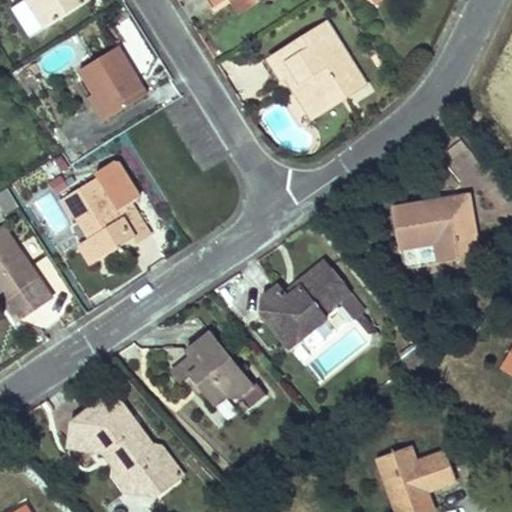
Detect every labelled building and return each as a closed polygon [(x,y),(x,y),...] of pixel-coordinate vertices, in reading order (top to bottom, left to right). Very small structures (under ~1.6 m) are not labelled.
[(31,36),(76,10),(70,0),(18,0),(19,2),(13,5),(31,36)] [(228,0),(200,0),(208,12),(228,0)] [(362,0),(369,10),(386,0),(362,0)] [(337,104),(354,94),(316,30),(257,66),(270,88),(284,80),(302,111),(331,94),(337,104)] [(87,127),(132,100),(106,56),(66,79),(81,104),(76,107),(87,127)] [(295,129),(337,104),(331,94),(302,111),(284,80),(270,88),(280,105),(295,129)] [(89,184),(47,208),(59,229),(66,225),(78,246),(89,265),(111,252),(124,244),(128,251),(142,243),(123,210),(131,205),(112,171),(104,170),(87,180),(89,184)] [(477,223),(488,221),(481,192),(470,194),(477,223)] [(477,223),(470,194),(398,211),(408,255),(429,250),(435,273),(497,259),(488,221),(477,223)] [(42,305),(0,239),(0,321),(4,329),(23,317),(42,305)] [(81,269),(89,265),(78,246),(70,251),(81,269)] [(354,297),(330,267),(290,300),(287,296),(283,292),(267,306),(266,321),(279,337),(287,330),(302,347),(329,325),(326,320),(354,297)] [(293,355),(302,347),(287,330),(279,337),(293,355)] [(270,399),(214,335),(203,345),(192,355),(194,357),(205,370),(195,379),(219,407),(229,399),(245,402),(255,413),(270,399)] [(511,343),(496,371),(511,380),(511,343)] [(418,378),(435,366),(425,354),(409,365),(418,378)] [(176,372),(181,378),(187,385),(195,379),(205,370),(194,357),(176,372)] [(141,426),(116,395),(96,411),(76,427),(87,440),(99,456),(111,458),(123,472),(122,483),(131,496),(162,499),(179,485),(166,468),(165,449),(159,447),(146,445),(135,431),(141,426)] [(159,447),(141,426),(135,431),(146,445),(159,447)] [(76,427),(70,450),(99,456),(87,440),(76,427)] [(188,477),(165,449),(166,468),(179,485),(188,477)] [(410,457),(376,469),(391,511),(430,511),(426,500),(455,491),(444,460),(414,470),(410,457)]
